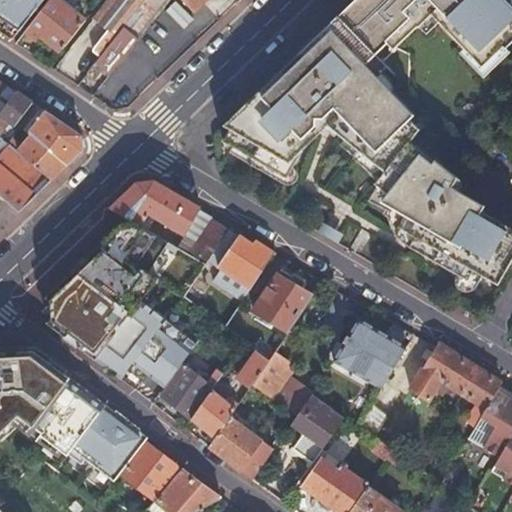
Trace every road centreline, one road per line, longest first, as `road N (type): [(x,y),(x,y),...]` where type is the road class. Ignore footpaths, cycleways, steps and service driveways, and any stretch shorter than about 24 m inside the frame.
road 1 (residential): [(136,148),(511,369)]
road 2 (residential): [(263,511),(0,309)]
road 3 (secondary): [(136,148),(290,0)]
road 4 (secondary): [(0,282),(136,148)]
road 5 (residential): [(136,148),(0,55)]
